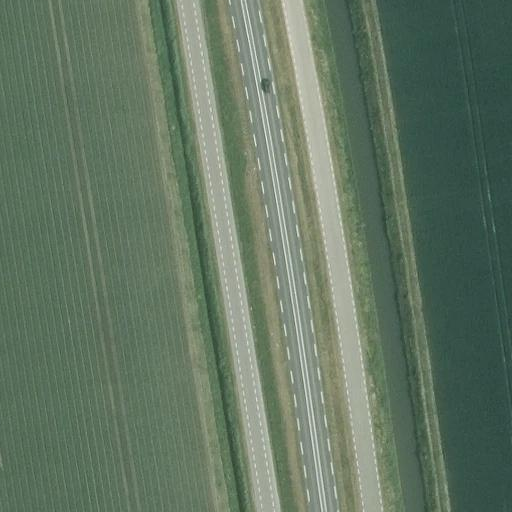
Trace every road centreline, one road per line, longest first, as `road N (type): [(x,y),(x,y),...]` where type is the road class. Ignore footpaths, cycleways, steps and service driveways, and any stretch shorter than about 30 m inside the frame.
road 1 (unclassified): [(371,511),(289,0)]
road 2 (unclassified): [(268,511),(186,0)]
road 3 (primary): [(321,511),(242,0)]
